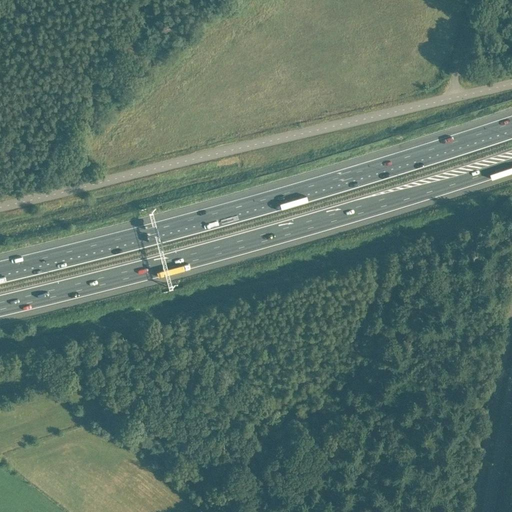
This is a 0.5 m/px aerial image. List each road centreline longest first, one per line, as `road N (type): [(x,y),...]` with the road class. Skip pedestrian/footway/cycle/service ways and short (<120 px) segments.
road 1 (motorway): [(511,131),(0,274)]
road 2 (motorway): [(0,308),(511,165)]
road 3 (unclassified): [(455,96),(0,207)]
road 4 (tertiary): [(488,511),(511,393)]
